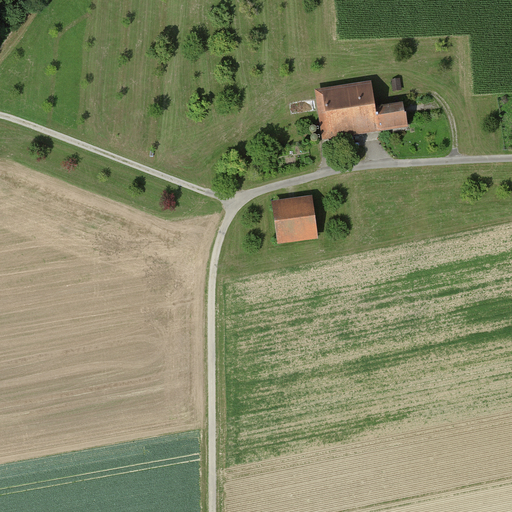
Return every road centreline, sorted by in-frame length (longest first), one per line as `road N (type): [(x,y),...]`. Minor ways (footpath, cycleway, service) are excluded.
road 1 (track): [(214,511),(213,290),(223,236),(241,200)]
road 2 (track): [(241,200),(0,111)]
